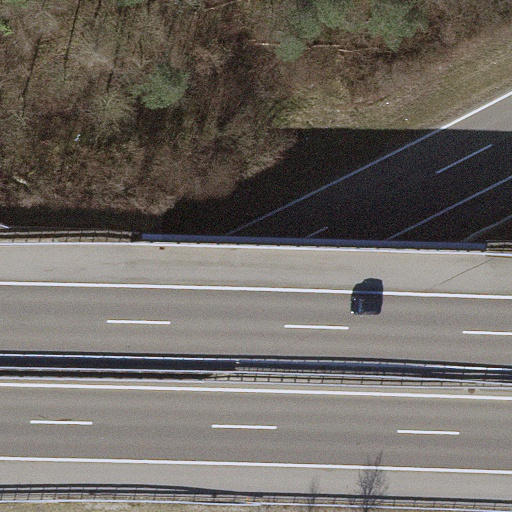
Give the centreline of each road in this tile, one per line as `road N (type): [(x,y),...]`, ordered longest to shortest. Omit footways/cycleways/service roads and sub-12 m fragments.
road 1 (motorway): [(0,385),(511,136)]
road 2 (motorway): [(0,422),(511,438)]
road 3 (motorway): [(511,334),(0,321)]
